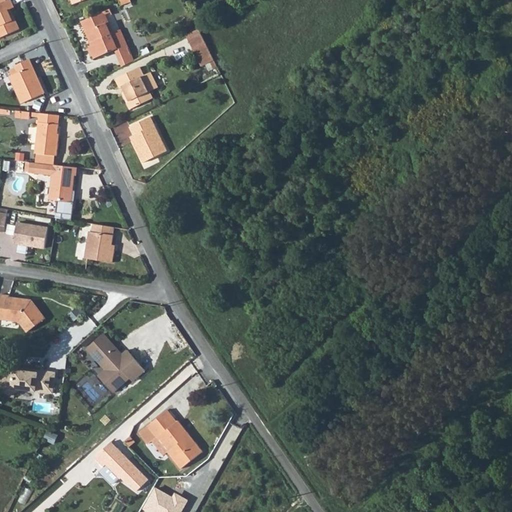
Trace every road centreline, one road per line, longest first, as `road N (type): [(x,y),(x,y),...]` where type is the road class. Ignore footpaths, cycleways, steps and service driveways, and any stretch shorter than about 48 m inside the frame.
road 1 (unclassified): [(37,0),(167,291)]
road 2 (unclassified): [(167,291),(321,511)]
road 3 (residential): [(167,291),(149,295),(0,269)]
